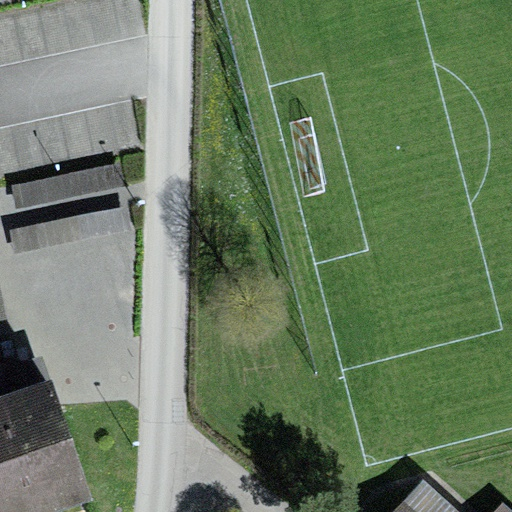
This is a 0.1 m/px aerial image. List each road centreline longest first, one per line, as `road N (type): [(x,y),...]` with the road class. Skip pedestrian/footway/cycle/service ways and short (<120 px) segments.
road 1 (residential): [(156,426),(165,143),(158,0)]
road 2 (residential): [(156,426),(261,511)]
